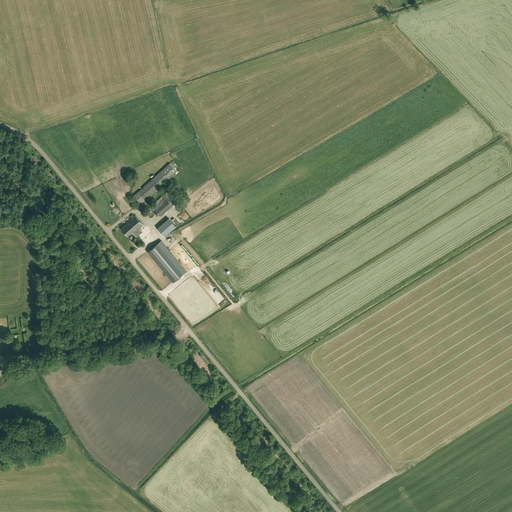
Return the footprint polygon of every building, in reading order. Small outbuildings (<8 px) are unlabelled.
[(139,205),(177,171),(170,163),(132,198),(139,205)] [(168,191),(165,193),(163,196),(151,206),(161,217),(178,201),(168,191)] [(155,213),(150,207),(145,211),(150,217),(155,213)] [(139,227),(143,224),(135,215),(128,222),(122,229),(128,236),(133,232),(141,242),(151,233),(145,227),(142,230),(139,227)] [(176,226),(169,218),(157,228),(165,236),(176,226)] [(161,240),(147,251),(173,282),(186,271),(161,240)] [(187,284),(183,287),(206,318),(210,315),(187,284)]
